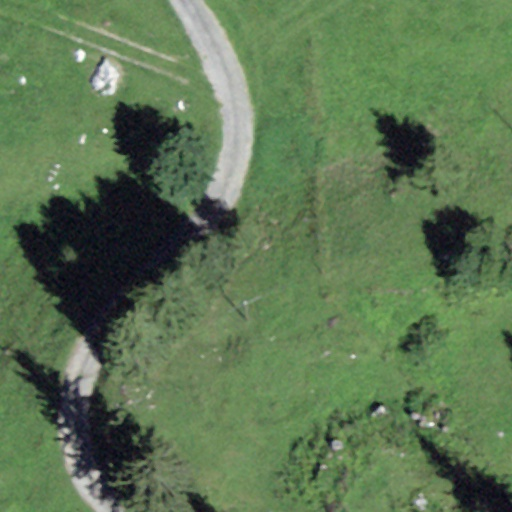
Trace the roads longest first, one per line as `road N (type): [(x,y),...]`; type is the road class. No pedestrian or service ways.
road 1 (track): [(110,511),(76,454),(71,401),(83,354),(116,304),(218,190),(235,150),(232,89),(182,0)]
road 2 (track): [(232,89),(0,5)]
